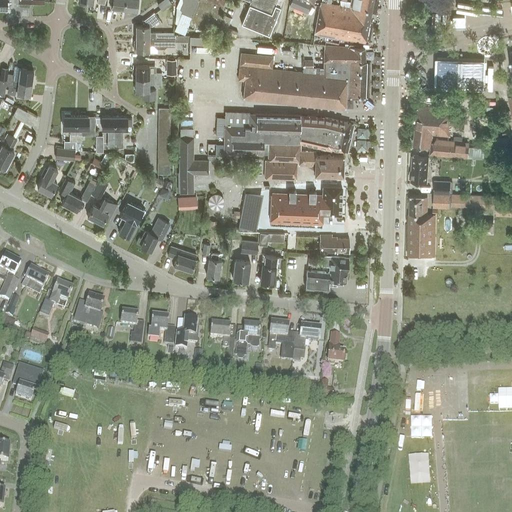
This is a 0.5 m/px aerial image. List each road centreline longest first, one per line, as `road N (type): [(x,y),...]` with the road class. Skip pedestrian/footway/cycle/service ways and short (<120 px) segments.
road 1 (tertiary): [(385,315),(393,43)]
road 2 (unclassified): [(385,315),(215,296),(155,277)]
road 3 (residential): [(319,511),(148,480),(135,487),(129,511)]
road 4 (tertiary): [(354,511),(385,315)]
road 5 (residential): [(155,277),(114,287),(0,232)]
road 6 (unclassified): [(155,277),(7,199)]
road 7 (residential): [(7,199),(40,140),(52,61)]
road 8 (tertiary): [(393,43),(511,25)]
road 9 (residential): [(108,95),(114,86),(107,30),(56,21)]
